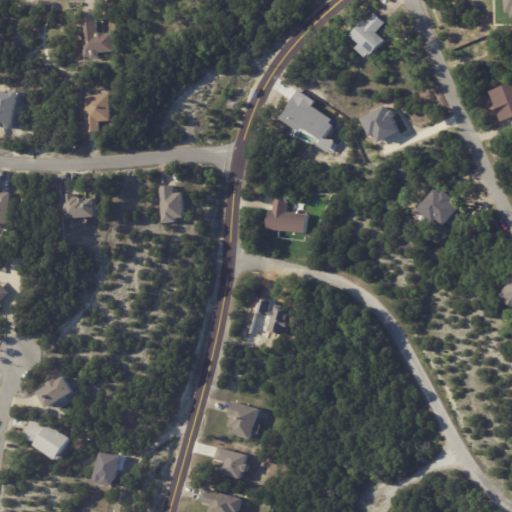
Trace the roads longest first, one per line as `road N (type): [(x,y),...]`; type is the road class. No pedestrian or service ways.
road 1 (residential): [(411,0),(481,171),(511,219),(485,483),(457,451),(382,314),(346,286),(235,256)]
road 2 (tertiary): [(335,0),(282,69),(242,158),(235,256),(170,511)]
road 3 (residential): [(242,158),(0,162)]
